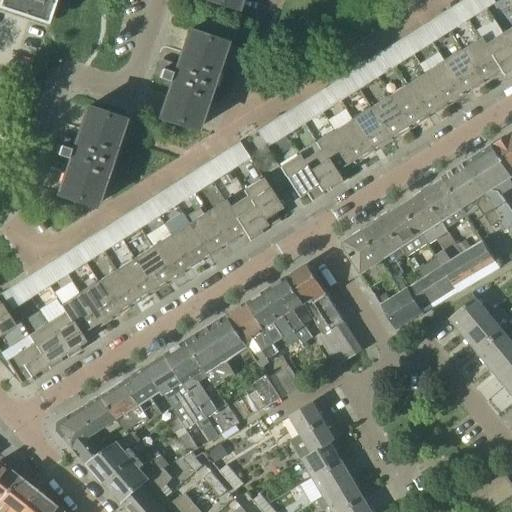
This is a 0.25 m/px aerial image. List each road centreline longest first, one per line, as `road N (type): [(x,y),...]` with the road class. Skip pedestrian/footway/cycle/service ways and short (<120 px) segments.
road 1 (residential): [(15,424),(316,234)]
road 2 (residential): [(5,206),(26,174),(59,70),(115,88),(133,79),(159,0)]
road 3 (residential): [(511,449),(451,373),(429,358),(388,350),(316,234)]
road 4 (residential): [(5,206),(35,252),(227,134)]
road 5 (residential): [(227,134),(428,0)]
road 6 (residential): [(316,234),(511,109)]
road 7 (residential): [(274,0),(227,134)]
